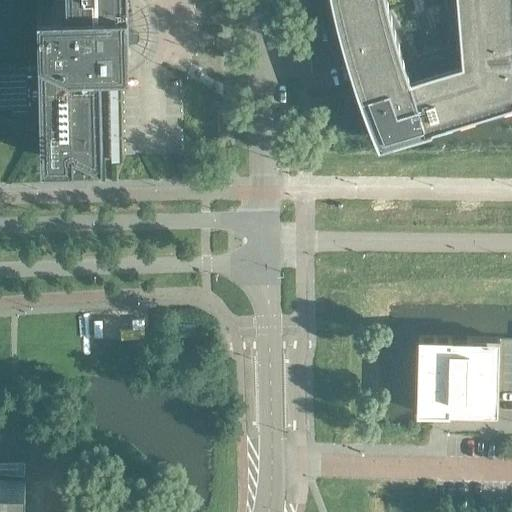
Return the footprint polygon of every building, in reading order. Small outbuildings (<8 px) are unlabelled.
[(67,0),(68,1),(67,1),(67,2),(63,2),(63,1),(53,1),(52,1),(52,2),(41,2),(41,1),(38,1),(38,5),(39,5),(39,16),(38,16),(38,19),(39,19),(40,30),(39,30),(39,34),(40,34),(40,44),(39,45),(39,48),(40,48),(40,59),(39,59),(39,62),(0,63),(0,111),(41,131),(41,142),(42,142),(42,152),(41,152),(41,156),(74,155),(74,152),(73,152),(72,141),(74,141),(88,148),(88,147),(99,152),(99,153),(103,155),(102,144),(101,144),(101,133),(102,133),(102,129),(101,129),(101,119),(102,119),(102,115),(101,115),(100,104),(101,104),(101,101),(100,101),(100,90),(101,90),(101,86),(100,86),(100,75),(101,75),(101,72),(100,72),(99,61),(100,61),(100,60),(104,60),(104,61),(115,61),(115,60),(126,59),(126,60),(129,60),(129,57),(128,57),(128,46),(129,46),(129,42),(130,43),(132,43),(133,43),(135,43),(137,42),(138,41),(139,39),(139,38),(139,36),(139,34),(138,33),(138,32),(137,32),(136,31),(135,31),(134,30),(133,30),(131,31),(129,31),(129,32),(128,28),(127,28),(127,17),(128,17),(128,14),(127,14),(127,3),(128,3),(127,0),(67,0)] [(372,128),(378,143),(511,102),(511,0),(331,0),(332,2),(337,20),(341,39),(346,53),(349,65),(355,83),(361,100),(364,108),(365,111),(372,128)] [(175,337),(196,336),(195,323),(175,324),(175,337)] [(498,415),(500,340),(500,338),(467,337),(467,343),(452,343),(452,337),(419,336),(417,412),(450,413),(450,407),(465,408),(465,414),(498,415)] [(24,511),(25,482),(0,481),(0,511),(24,511)]
